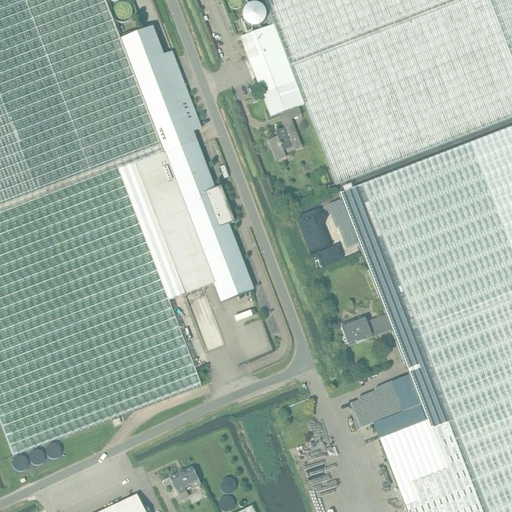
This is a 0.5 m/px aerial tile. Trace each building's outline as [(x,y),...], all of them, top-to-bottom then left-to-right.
[(104,0),(0,0),(0,423),(13,457),(201,385),(169,302),(118,171),(164,154),(120,39),(104,0)] [(299,107),(300,107),(304,105),(336,186),(511,118),(511,0),(264,0),(274,25),(240,38),(271,118),(279,115),(299,107)] [(247,7),(244,10),(242,13),(242,17),(243,21),(245,23),(248,26),(251,27),(254,27),(258,27),(261,25),(264,22),(265,18),(265,14),(264,10),(261,7),(258,5),(254,4),(250,5),(247,7)] [(164,154),(118,171),(169,302),(184,296),(214,285),(221,303),(254,290),(228,225),(234,223),(223,205),(226,203),(221,188),(214,190),(196,142),(192,132),(201,129),(172,52),(163,55),(153,28),(120,39),(164,154)] [(300,107),(299,107),(279,115),(282,123),(291,119),(303,115),(300,107)] [(271,148),(276,161),(285,158),(284,155),(302,148),(291,119),(282,123),(284,129),(276,133),(278,138),(272,140),(275,146),(271,148)] [(385,315),(391,328),(445,470),(409,484),(416,502),(404,507),(406,511),(511,511),(511,127),(339,195),(385,315)] [(347,345),(391,328),(385,315),(366,323),(365,319),(341,328),(347,345)] [(177,496),(179,495),(181,501),(189,497),(186,492),(200,485),(192,468),(169,479),(177,496)] [(144,511),(137,495),(101,511),(144,511)]
